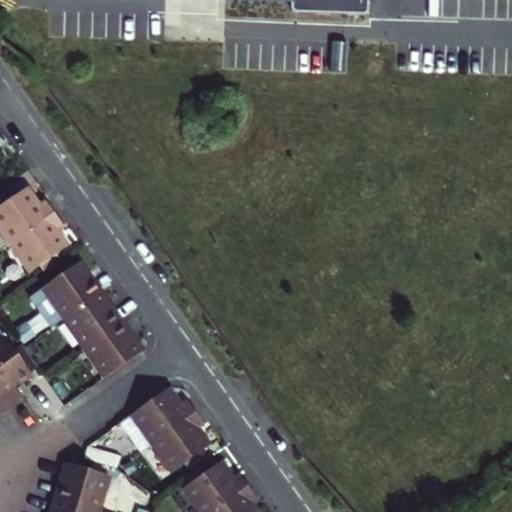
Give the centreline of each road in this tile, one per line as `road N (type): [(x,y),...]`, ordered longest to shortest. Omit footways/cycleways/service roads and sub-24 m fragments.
road 1 (residential): [(0,91),(184,352)]
road 2 (residential): [(184,352),(25,465),(0,493)]
road 3 (residential): [(184,352),(298,511)]
